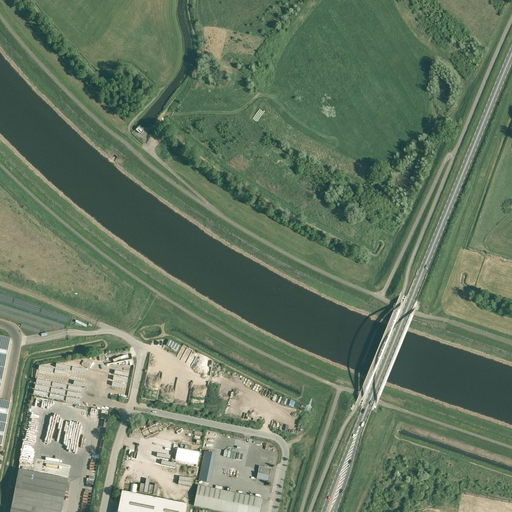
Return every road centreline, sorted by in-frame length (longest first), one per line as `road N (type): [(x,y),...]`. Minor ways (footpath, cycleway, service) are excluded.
road 1 (primary): [(511,52),(347,460)]
road 2 (unclassified): [(274,511),(284,453),(278,439),(130,407)]
